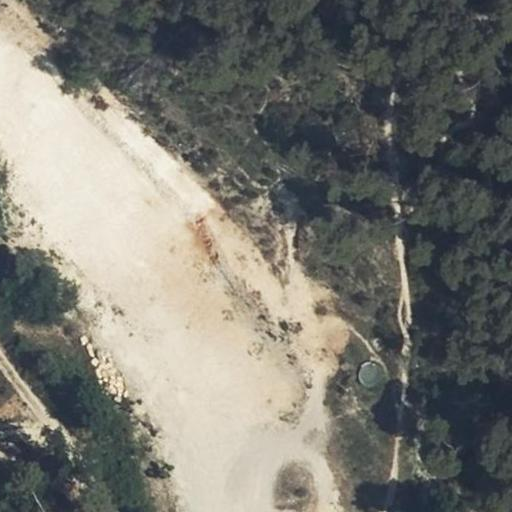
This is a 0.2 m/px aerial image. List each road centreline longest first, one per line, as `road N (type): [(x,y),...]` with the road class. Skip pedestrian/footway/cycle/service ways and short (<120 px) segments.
road 1 (track): [(97,511),(65,436),(0,357)]
road 2 (track): [(236,511),(237,462),(173,371)]
